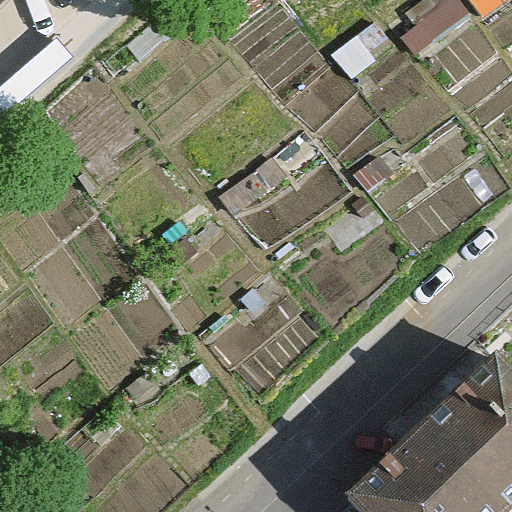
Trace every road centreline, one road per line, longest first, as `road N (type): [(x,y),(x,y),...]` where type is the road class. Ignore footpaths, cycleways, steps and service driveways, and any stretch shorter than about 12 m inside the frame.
road 1 (residential): [(216,511),(511,234)]
road 2 (residential): [(0,113),(120,0)]
